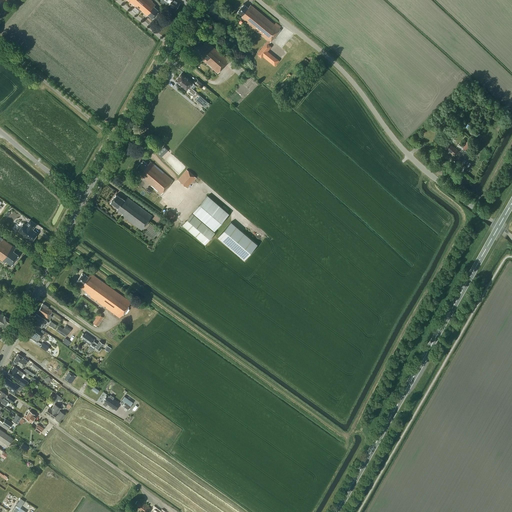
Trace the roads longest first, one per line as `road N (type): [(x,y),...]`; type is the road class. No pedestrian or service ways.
road 1 (trunk): [(336,511),(511,204)]
road 2 (unclassified): [(511,239),(420,166),(352,81),(258,0)]
road 3 (secondary): [(82,198),(198,0)]
road 4 (secondary): [(0,364),(82,198)]
